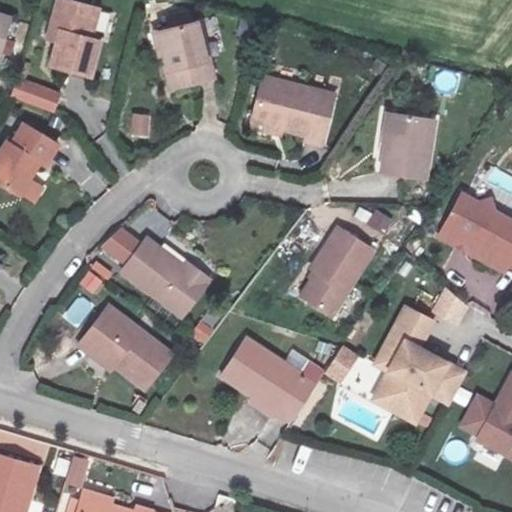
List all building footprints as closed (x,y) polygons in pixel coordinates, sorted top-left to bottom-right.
[(108,10),(64,1),(52,50),(62,53),(57,73),(101,84),(110,45),(98,43),(108,10)] [(0,50),(3,51),(18,10),(0,4),(0,50)] [(209,23),(163,35),(180,94),(226,81),(209,23)] [(356,76),(285,57),(271,109),(322,123),(318,135),(339,140),(356,76)] [(19,76),(11,97),(54,113),(63,92),(19,76)] [(445,116),(399,104),(381,164),(428,177),(445,116)] [(151,136),(150,113),(129,114),(131,137),(151,136)] [(63,172),(77,148),(38,127),(25,148),(12,140),(0,161),(0,183),(27,199),(47,163),(63,172)] [(471,196),(459,189),(432,236),(449,246),(452,242),(460,247),(458,251),(497,271),(511,242),(511,217),(477,199),(475,193),(471,196)] [(386,237),(394,221),(374,211),(366,227),(386,237)] [(327,312),(370,246),(338,225),(324,251),(318,247),(305,267),(310,269),(296,291),(327,312)] [(190,312),(221,269),(205,258),(198,268),(155,237),(130,271),(190,312)] [(98,295),(107,280),(88,270),(80,285),(98,295)] [(446,288),(432,312),(459,327),(472,303),(446,288)] [(63,316),(77,327),(94,305),(80,294),(63,316)] [(175,341),(111,294),(81,337),(112,361),(116,354),(150,378),(175,341)] [(425,321),(399,308),(369,362),(382,369),(376,381),(379,396),(412,415),(424,392),(443,402),(460,373),(425,355),(424,358),(409,351),(425,321)] [(198,322),(193,337),(207,342),(213,327),(198,322)] [(212,373),(282,423),(306,386),(259,352),(257,354),(237,340),(212,373)] [(342,349),(326,375),(340,385),(355,361),(342,349)] [(511,377),(505,374),(471,436),(511,460),(511,377)] [(390,412),(373,406),(372,410),(346,401),(337,424),(380,440),(390,412)] [(0,511),(22,511),(39,465),(0,453),(0,511)] [(84,488),(91,459),(76,455),(68,484),(84,488)] [(155,511),(139,507),(138,511),(130,511),(104,503),(105,498),(83,492),(76,511),(155,511)]
